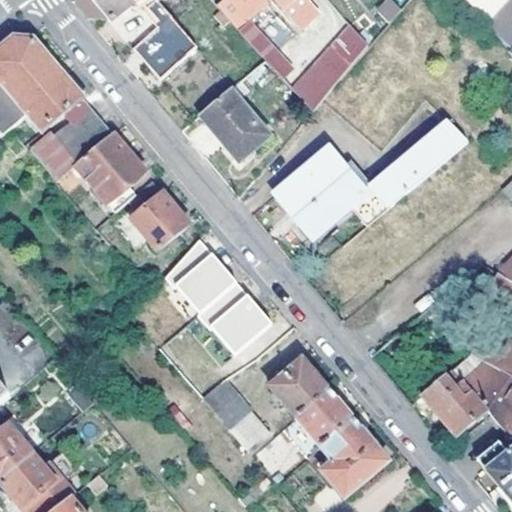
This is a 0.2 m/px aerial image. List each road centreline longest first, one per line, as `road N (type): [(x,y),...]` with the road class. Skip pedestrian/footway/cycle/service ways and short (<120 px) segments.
road 1 (residential): [(479,511),(50,0)]
road 2 (unknown): [(354,365),(511,228)]
